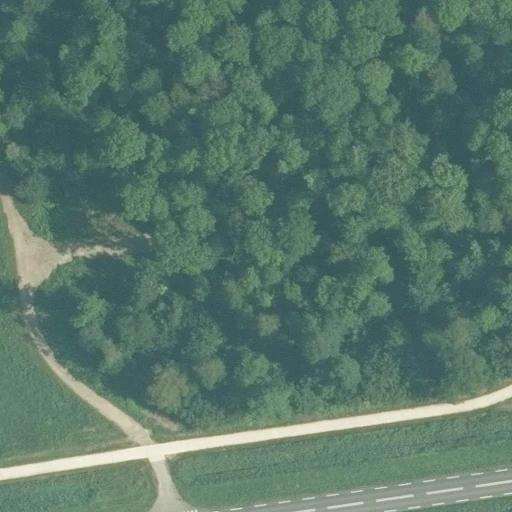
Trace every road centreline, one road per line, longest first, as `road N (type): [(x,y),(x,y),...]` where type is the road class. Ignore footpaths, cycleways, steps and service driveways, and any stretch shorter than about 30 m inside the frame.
road 1 (track): [(13,255),(16,290),(41,354),(130,427),(165,488),(169,511)]
road 2 (track): [(0,183),(13,255),(153,239)]
road 3 (primary): [(303,511),(511,481)]
